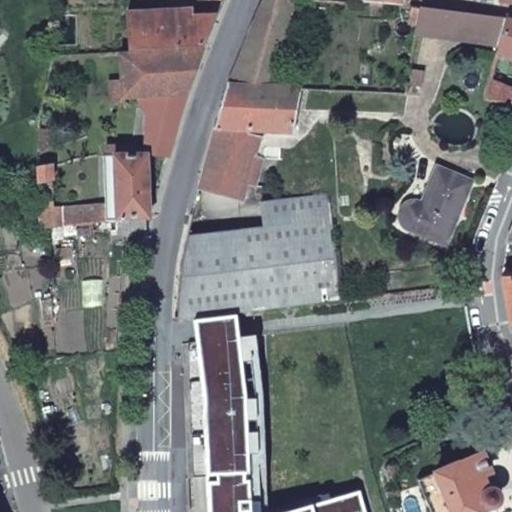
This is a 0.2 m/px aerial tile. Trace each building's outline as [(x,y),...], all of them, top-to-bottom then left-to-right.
[(262,0),(229,81),(214,128),(250,130),(293,133),(301,87),(280,85),(292,0),(262,0)] [(417,33),(499,42),(506,17),(422,7),(417,33)] [(127,15),(128,52),(204,49),(217,18),(193,19),(192,11),(127,15)] [(489,83),(484,100),(511,104),(511,18),(506,17),(499,42),(496,54),(511,56),(511,93),(508,89),(489,83)] [(186,97),(202,52),(120,56),(120,84),(109,84),(109,108),(123,105),(123,100),(138,99),(186,97)] [(423,74),(409,71),(406,86),(421,88),(423,74)] [(168,160),(186,97),(138,99),(139,104),(147,115),(145,146),(133,147),(134,158),(146,158),(168,160)] [(214,128),(200,184),(242,196),(246,184),(254,155),(259,136),(249,134),(250,130),(214,128)] [(39,136),(40,150),(58,146),(57,132),(39,136)] [(145,221),(149,221),(146,158),(134,158),(133,147),(106,151),(106,158),(115,158),(117,221),(145,221)] [(263,158),(254,155),(246,184),(256,186),(263,158)] [(106,223),(117,221),(115,158),(106,158),(104,158),(105,205),(106,223)] [(91,224),(106,223),(105,205),(54,209),(53,167),(37,170),(39,230),(78,226),(91,224)] [(437,170),(422,206),(418,205),(409,206),(403,213),(404,226),(446,246),(472,184),(437,170)] [(212,235),(200,318),(339,302),(325,195),(288,200),(291,226),(263,230),(212,235)] [(260,203),(263,230),(291,226),(288,200),(260,203)] [(144,237),(145,221),(117,221),(116,236),(144,237)] [(91,238),(91,224),(78,226),(78,238),(91,238)] [(174,321),(177,321),(198,318),(200,318),(212,235),(184,239),(177,264),(174,321)] [(200,318),(198,318),(201,342),(237,337),(233,314),(200,318)] [(201,342),(182,344),(188,478),(207,477),(211,511),(263,511),(262,403),(255,335),(237,337),(201,342)] [(257,336),(255,335),(262,403),(263,511),(265,511),(263,402),(257,336)] [(477,511),(493,506),(498,495),(496,493),(493,491),(490,491),(487,491),(481,476),(489,473),(481,453),(418,478),(431,511),(477,511)] [(496,493),(498,495),(489,473),(481,476),(487,491),(490,491),(493,491),(496,493)]
